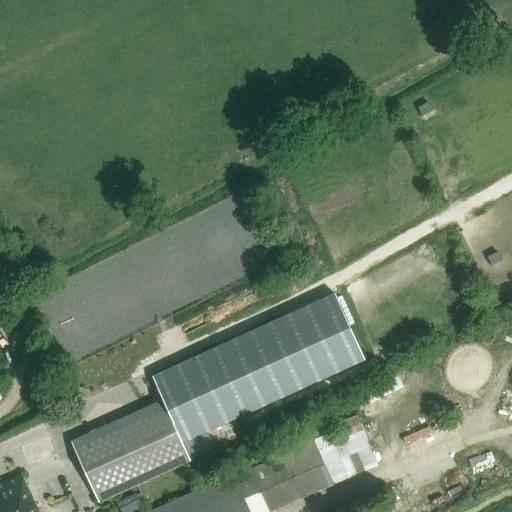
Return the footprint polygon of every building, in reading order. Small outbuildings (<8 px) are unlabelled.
[(334,298),(152,381),(161,400),(165,409),(182,446),(364,364),(334,298)] [(165,409),(161,400),(68,442),(96,503),(188,461),(182,446),(165,409)] [(330,434),(315,440),(333,485),(379,466),(362,426),(340,435),(332,438),(330,434)] [(315,440),(234,476),(250,511),(271,511),(333,485),(315,440)] [(0,511),(38,511),(22,475),(0,485),(0,511)] [(250,511),(248,507),(234,476),(234,475),(152,511),(250,511)] [(134,495),(123,501),(128,511),(130,511),(141,507),(134,495)]
